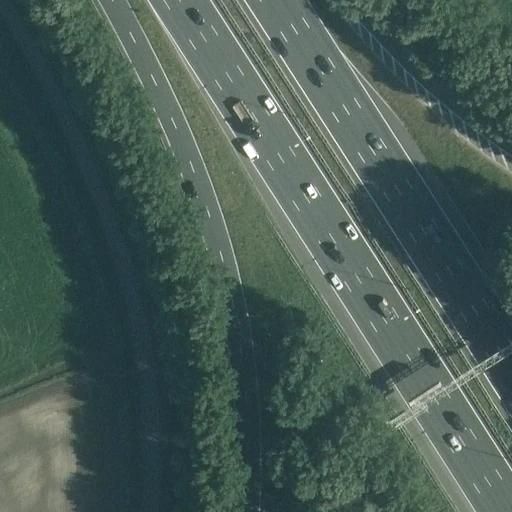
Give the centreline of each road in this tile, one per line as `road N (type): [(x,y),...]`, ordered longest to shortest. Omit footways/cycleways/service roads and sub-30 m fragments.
road 1 (motorway): [(179,0),(509,511)]
road 2 (motorway): [(106,0),(186,163),(229,281),(248,390),(248,511)]
road 3 (motorway): [(511,379),(269,0)]
road 4 (motorway): [(511,149),(384,48),(348,0)]
